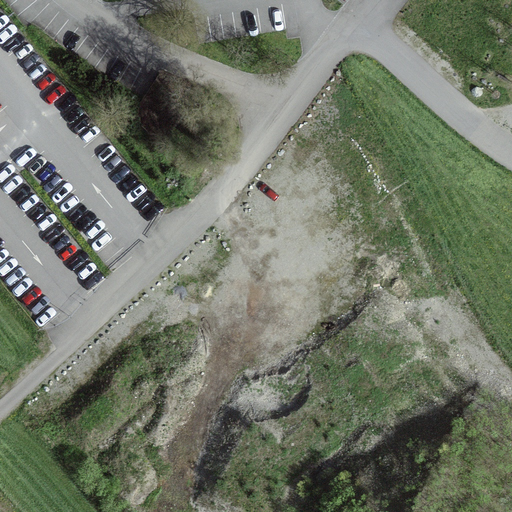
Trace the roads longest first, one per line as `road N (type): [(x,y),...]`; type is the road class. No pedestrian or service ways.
road 1 (unclassified): [(351,17),(206,209),(0,411)]
road 2 (residential): [(511,154),(351,17)]
